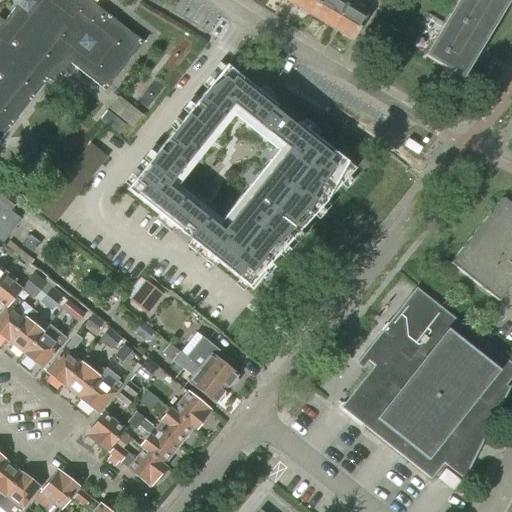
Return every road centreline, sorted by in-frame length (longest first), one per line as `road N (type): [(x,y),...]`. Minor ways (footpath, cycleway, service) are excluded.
road 1 (residential): [(355,78),(213,0)]
road 2 (residential): [(375,511),(249,414)]
road 3 (residential): [(171,511),(249,414)]
